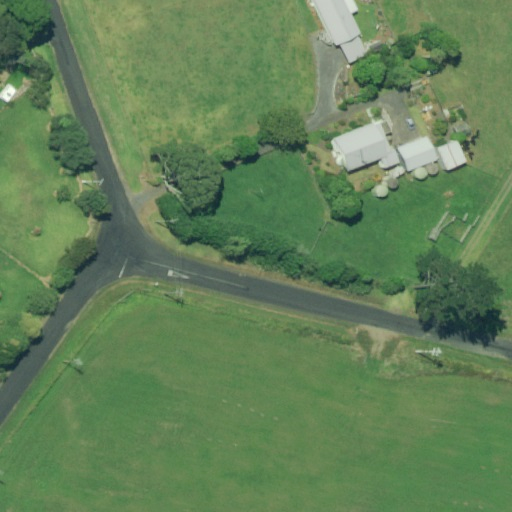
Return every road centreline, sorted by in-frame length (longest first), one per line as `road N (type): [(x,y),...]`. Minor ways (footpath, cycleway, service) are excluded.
road 1 (unclassified): [(104,251),(511,352)]
road 2 (unclassified): [(104,251),(105,177),(42,0)]
road 3 (unclassified): [(0,410),(104,251)]
